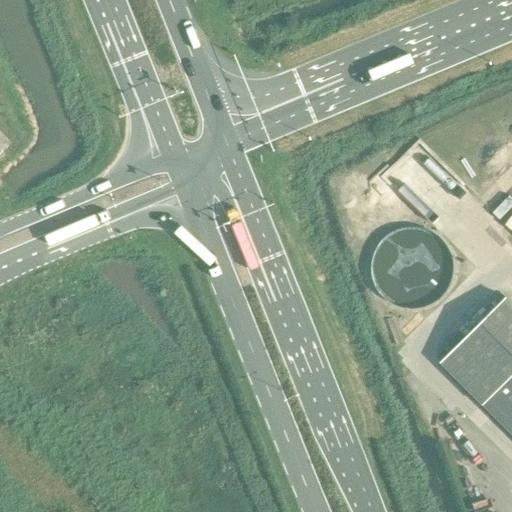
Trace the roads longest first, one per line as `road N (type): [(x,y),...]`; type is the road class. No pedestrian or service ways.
road 1 (primary): [(371,511),(224,137)]
road 2 (primary): [(184,184),(316,511)]
road 3 (motorway): [(511,17),(224,137)]
road 4 (tertiary): [(0,261),(184,184)]
road 5 (tertiary): [(174,159),(0,231)]
road 6 (primary): [(111,0),(174,159)]
road 7 (primary): [(224,137),(169,0)]
